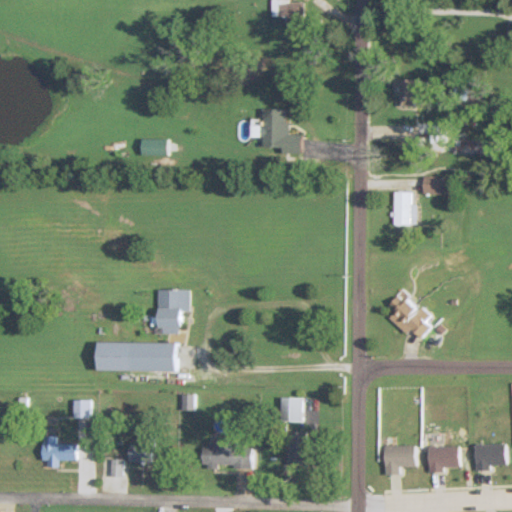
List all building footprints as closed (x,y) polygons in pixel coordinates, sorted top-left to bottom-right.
[(306,24),(306,0),(279,0),(279,24),(306,24)] [(402,104),(419,104),(419,77),(402,77),(402,104)] [(304,152),(304,133),(290,133),(291,108),(266,107),(265,151),(304,152)] [(433,141),(447,141),(447,124),(433,124),(433,141)] [(170,137),(144,137),(144,155),(170,155),(170,137)] [(443,176),(426,176),(426,192),(443,192),(443,176)] [(412,190),(394,190),(394,225),(417,225),(417,204),(412,204),(412,190)] [(410,333),(415,328),(425,336),(435,325),(427,318),(430,314),(408,295),(403,302),(399,298),(393,305),(398,310),(392,317),(410,333)] [(101,370),(180,370),(180,342),(101,342),(101,370)] [(285,421),(305,421),(305,397),(285,397),(285,421)] [(304,464),(304,432),(290,432),(290,464),(304,464)] [(59,443),(59,436),(46,436),(46,466),(62,466),(62,460),(79,460),(79,443),(59,443)] [(142,443),(133,443),(133,461),(156,461),(156,437),(142,437),(142,443)] [(256,447),(240,447),(240,438),(209,438),(209,466),(256,467),(256,447)] [(114,463),(114,475),(123,475),(123,463),(114,463)]
